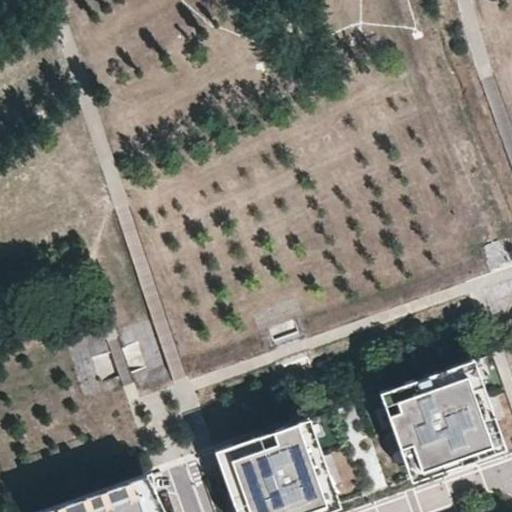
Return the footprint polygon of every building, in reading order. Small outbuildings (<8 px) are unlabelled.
[(384,391),(413,475),(443,464),(440,454),(470,444),(474,454),(498,445),(468,361),(384,391)] [(360,403),(343,404),(344,420),(361,419),(360,403)] [(310,511),(333,504),(303,419),(218,450),(223,463),(240,511),(278,511),(290,508),(292,511),(310,511)] [(474,454),(470,444),(440,454),(443,464),(474,454)] [(152,511),(145,492),(140,477),(45,511),(152,511)]
